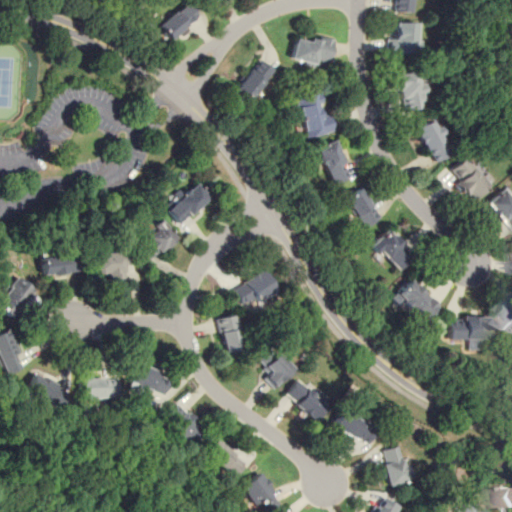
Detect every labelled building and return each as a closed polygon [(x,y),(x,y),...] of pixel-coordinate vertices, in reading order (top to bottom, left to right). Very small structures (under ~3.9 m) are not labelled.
[(408,11),(408,0),(391,0),(391,11),(408,11)] [(155,27),(168,40),(194,14),(181,1),(155,27)] [(413,21),(386,21),(386,53),(413,53),(413,21)] [(330,41),(305,34),(303,41),(292,38),(287,58),(323,68),(330,41)] [(270,69),(256,58),(232,88),(246,99),(270,69)] [(425,106),(417,69),(391,74),(399,112),(425,106)] [(302,137),(328,131),(319,92),(293,98),(302,137)] [(430,164),(449,153),(429,117),(410,128),(430,164)] [(347,176),(332,139),(312,147),(328,184),(347,176)] [(483,173),(479,177),(459,158),(443,174),(469,201),(490,180),(483,173)] [(164,210),(177,224),(208,198),(195,182),(164,210)] [(378,216),(358,186),(341,198),(360,227),(378,216)] [(511,230),(511,202),(498,188),(482,204),(510,232),(511,230)] [(142,242),(136,246),(146,259),(174,238),(156,215),(134,231),(142,242)] [(368,244),(393,271),(410,255),(385,228),(368,244)] [(92,252),(92,277),(122,277),(122,252),(92,252)] [(39,274),(75,272),(74,253),(38,255),(39,274)] [(261,269),(275,291),(255,304),(250,296),(238,304),(230,290),(242,284),(241,280),(261,269)] [(0,314),(7,320),(32,289),(15,276),(0,295),(0,314)] [(419,324),(436,306),(408,278),(391,296),(419,324)] [(511,293),(497,317),(511,327),(511,293)] [(221,354),(241,350),(234,314),(214,318),(221,354)] [(485,315),(444,315),(444,339),(465,339),(465,348),(485,348),(485,315)] [(0,330),(0,367),(3,374),(23,365),(7,327),(0,330)] [(259,376),(271,389),(290,371),(268,349),(257,360),(266,369),(259,376)] [(168,376),(135,362),(126,383),(159,397),(168,376)] [(66,388),(30,372),(22,389),(58,405),(66,388)] [(115,377),(77,377),(77,398),(115,398),(115,377)] [(324,404),(294,381),(282,397),(312,419),(324,404)] [(202,428),(176,402),(159,419),(185,445),(202,428)] [(363,445),(373,427),(338,409),(329,427),(363,445)] [(243,461),(212,438),(200,453),(231,476),(243,461)] [(385,485),(407,480),(399,445),(376,450),(385,485)] [(262,511),(278,500),(256,472),(238,486),(258,511),(262,511)] [(511,484),(491,484),(491,505),(511,505),(511,484)] [(390,511),(394,504),(377,496),(369,511),(390,511)] [(482,511),(468,499),(457,511),(482,511)]
